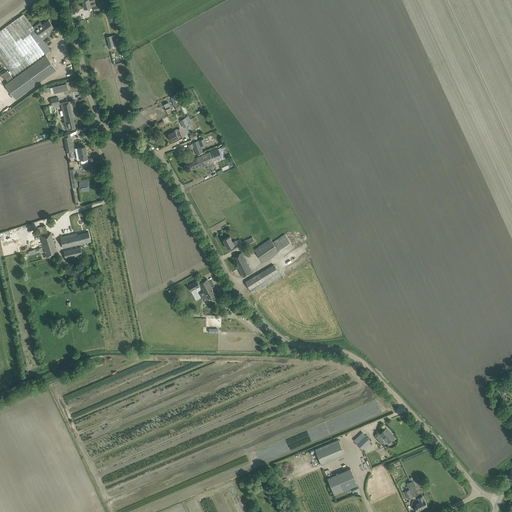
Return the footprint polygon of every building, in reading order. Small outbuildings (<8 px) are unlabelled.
[(83,0),(82,0),(84,8),(93,6),(94,11),(103,9),(101,4),(97,5),(95,0),(83,0)] [(36,30),(24,14),(0,30),(0,57),(10,70),(8,71),(7,70),(2,74),(8,81),(5,83),(16,99),(57,69),(45,54),(50,50),(42,38),(36,30)] [(36,30),(42,38),(43,38),(41,36),(54,27),(49,20),(36,30)] [(118,45),(116,35),(107,37),(109,47),(118,45)] [(67,84),(53,87),(54,93),(68,90),(67,84)] [(53,105),(55,105),(56,108),(59,107),(58,104),(60,103),(58,97),(51,99),(53,105)] [(61,103),(65,118),(64,118),(66,126),(67,126),(68,129),(71,129),(75,128),(73,117),(75,117),(71,100),(67,102),(61,103)] [(185,117),(180,120),(183,128),(189,125),(187,121),(185,117)] [(168,134),(171,140),(178,137),(179,139),(183,137),(179,130),(176,131),(175,131),(168,134)] [(64,137),(66,150),(72,149),(70,136),(64,137)] [(192,143),(197,154),(203,151),(198,140),(192,143)] [(78,147),(81,159),(88,158),(85,146),(80,147),(78,147)] [(218,149),(203,155),(207,165),(214,162),(213,161),(222,157),(221,157),(218,149)] [(203,155),(188,161),(192,169),(201,164),(202,167),(207,165),(203,155)] [(57,254),(51,232),(41,235),(47,257),(57,254)] [(91,241),(90,236),(89,232),(77,234),(77,233),(60,237),(63,248),(91,241)] [(223,240),(227,248),(232,246),(233,248),(239,245),(236,240),(233,242),(230,236),(223,240)] [(252,237),(243,241),(245,246),(254,241),(252,237)] [(254,249),(263,262),(279,251),(270,238),(254,249)] [(83,254),(81,247),(64,251),(65,258),(67,258),(67,260),(79,257),(78,255),(83,254)] [(234,256),(238,264),(237,265),(243,277),(252,272),(247,262),(242,252),(234,256)] [(250,279),(245,281),(250,289),(252,294),(256,291),(272,282),(281,276),(274,264),(250,279)] [(203,281),(200,283),(201,286),(204,291),(208,298),(211,296),(216,294),(207,279),(203,281)] [(192,283),(188,285),(188,286),(190,288),(191,291),(192,291),(200,286),(198,283),(197,280),(192,283)] [(380,433),(388,442),(395,436),(394,436),(388,431),(389,430),(386,427),(380,433)] [(356,443),(362,449),(371,440),(365,434),(356,443)] [(315,449),(322,465),(345,455),(338,439),(315,449)] [(327,477),(334,494),(357,485),(350,468),(327,477)] [(409,489),(404,491),(408,499),(420,494),(414,480),(407,483),(409,489)] [(427,505),(422,495),(417,498),(419,502),(416,503),(417,506),(415,507),(417,511),(423,508),(422,507),(427,505)]
